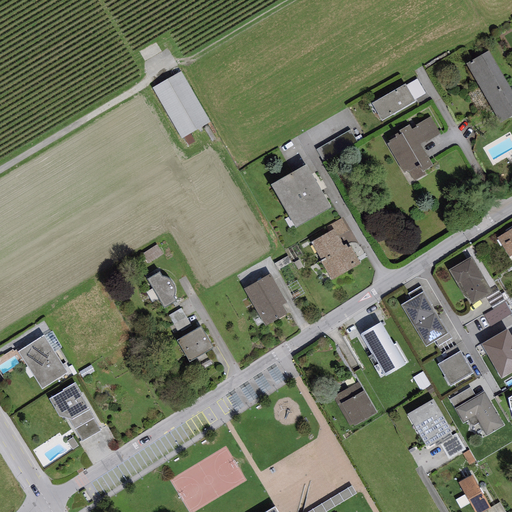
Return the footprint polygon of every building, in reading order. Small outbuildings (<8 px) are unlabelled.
[(511,92),(489,52),(466,66),(500,124),(511,116),(511,92)] [(181,72),(153,88),(182,139),(211,123),(181,72)] [(405,85),(372,105),(382,122),(415,102),(405,85)] [(440,135),(430,118),(415,126),(416,128),(412,130),(409,125),(398,131),(400,134),(389,142),(389,143),(387,144),(404,173),(408,171),(414,182),(425,175),(423,172),(433,166),(421,145),(426,142),(426,144),(440,135)] [(511,143),(509,138),(488,150),(493,159),(511,148),(511,143)] [(306,166),(271,187),(295,230),(331,210),(306,166)] [(511,229),(497,239),(509,258),(511,256),(511,229)] [(334,231),(311,244),(321,261),(320,262),(331,281),(360,264),(350,247),(347,249),(345,246),(343,247),(334,231)] [(162,255),(156,245),(142,254),(148,264),(162,255)] [(471,259),(450,272),(458,284),(460,283),(473,304),(488,295),(480,281),(483,280),(471,259)] [(160,273),(147,280),(164,310),(177,302),(174,298),(175,297),(175,294),(176,293),(176,292),(176,291),(175,289),(175,287),(174,285),(173,283),(172,280),(171,279),(169,278),(166,277),(164,276),(162,276),(160,273)] [(271,275),(244,290),(266,328),(287,316),(282,307),(287,304),(271,275)] [(422,292),(400,306),(413,327),(436,314),(422,292)] [(511,313),(505,303),(484,315),(491,327),(511,314),(511,313)] [(181,309),(169,316),(168,317),(179,334),(192,326),(181,309)] [(448,335),(436,314),(413,327),(425,348),(448,335)] [(380,322),(358,335),(369,353),(367,355),(382,380),(409,364),(397,344),(394,346),(380,322)] [(202,328),(177,343),(189,363),(214,348),(202,328)] [(511,373),(511,338),(507,331),(481,346),(501,380),(511,373)] [(45,337),(19,353),(42,390),(68,374),(45,337)] [(460,352),(437,366),(451,388),(473,374),(460,352)] [(285,380),(277,367),(268,372),(277,385),(285,380)] [(271,389),(263,376),(255,381),(263,394),(271,389)] [(358,382),(333,397),(350,426),(352,425),(354,427),(377,414),(358,382)] [(64,392),(49,400),(58,417),(69,420),(82,442),(101,431),(81,396),(82,395),(74,384),(63,391),(64,392)] [(258,398),(249,385),(241,390),(250,403),(258,398)] [(449,400),(455,410),(476,397),(470,387),(449,400)] [(476,397),(455,410),(463,424),(468,422),(471,425),(474,426),(478,424),(486,437),(504,426),(484,392),(476,397)] [(244,406),(236,393),(227,398),(236,411),(244,406)] [(433,401),(407,416),(426,448),(452,433),(433,401)] [(473,476),(458,483),(467,500),(474,511),(485,511),(491,509),(482,494),(473,476)] [(352,487),(302,511),(328,511),(357,498),(352,487)]
